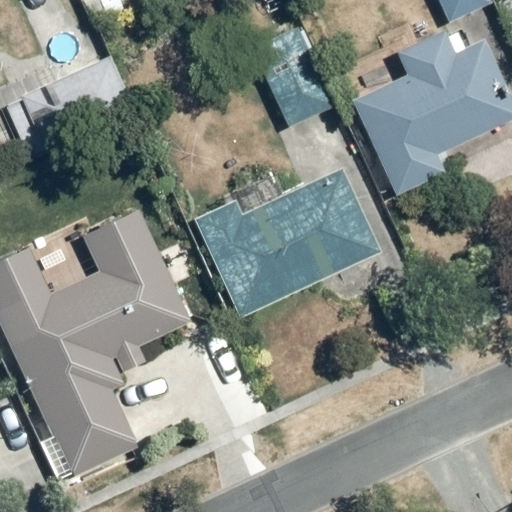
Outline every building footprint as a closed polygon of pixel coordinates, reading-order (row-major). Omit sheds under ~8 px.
[(434,0),(445,21),(487,1),(486,0),(434,0)] [(397,4),(361,2),(359,34),(395,36),(397,4)] [(294,27),(249,47),(284,130),(330,110),(294,27)] [(410,76),(349,102),(388,194),(441,172),(432,152),(496,125),(481,90),(498,83),(481,43),(451,56),(439,28),(397,46),(410,76)] [(40,88),(28,68),(0,84),(0,102),(2,101),(30,151),(125,96),(100,52),(40,88)] [(189,217),(237,315),(372,250),(332,169),(244,212),(235,195),(189,217)] [(123,195),(0,256),(0,334),(71,477),(132,446),(105,393),(152,370),(136,338),(182,315),(123,195)] [(0,511),(20,511),(48,500),(16,429),(25,425),(9,390),(0,394),(0,511)]
